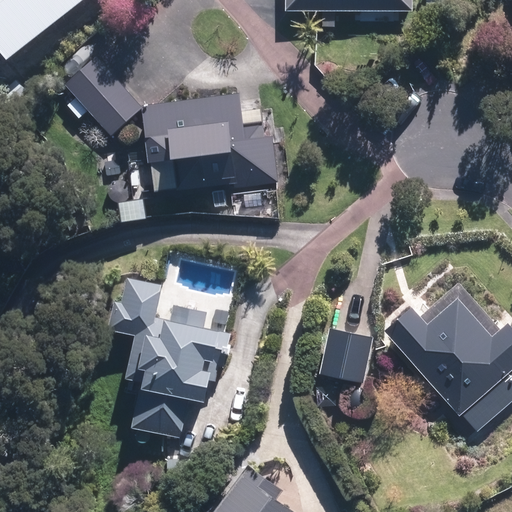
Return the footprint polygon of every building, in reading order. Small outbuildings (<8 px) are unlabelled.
[(88,0),(0,0),(0,53),(7,63),(88,0)] [(414,14),(413,0),(284,0),(284,15),(322,15),(322,24),(400,25),(400,14),(414,14)] [(155,43),(144,30),(116,54),(127,67),(155,43)] [(93,54),(62,82),(76,97),(65,108),(78,122),(89,112),(111,136),(142,108),(93,54)] [(32,95),(13,77),(0,90),(0,99),(14,114),(32,95)] [(264,129),(230,132),(229,124),(217,126),(215,111),(195,113),(194,102),(151,106),(152,116),(144,117),(149,166),(175,164),(177,190),(278,180),(274,139),(265,140),(264,129)] [(140,381),(131,427),(183,437),(191,398),(207,401),(211,382),(221,384),(231,333),(206,328),(210,313),(174,306),(171,321),(158,318),(165,285),(127,277),(121,303),(111,301),(105,332),(134,338),(126,378),(140,381)] [(410,306),(383,331),(477,435),(511,402),(511,327),(508,323),(501,330),(458,282),(420,316),(410,306)] [(372,336),(329,328),(321,375),(364,382),(372,336)] [(308,511),(245,468),(214,511),(308,511)]
